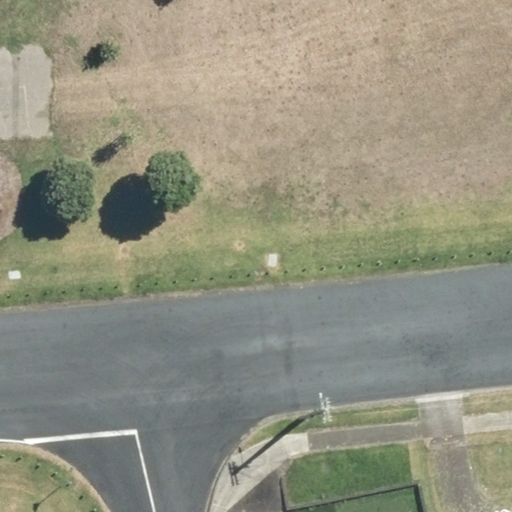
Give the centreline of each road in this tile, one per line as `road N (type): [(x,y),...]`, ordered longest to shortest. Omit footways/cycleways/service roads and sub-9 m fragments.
road 1 (residential): [(511,326),(128,367)]
road 2 (residential): [(159,511),(128,367)]
road 3 (residential): [(128,367),(0,377)]
